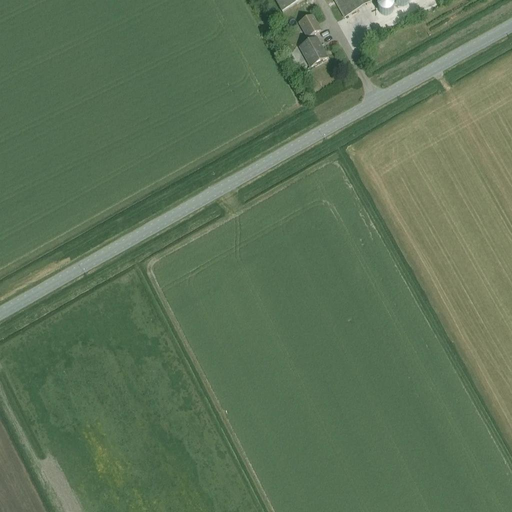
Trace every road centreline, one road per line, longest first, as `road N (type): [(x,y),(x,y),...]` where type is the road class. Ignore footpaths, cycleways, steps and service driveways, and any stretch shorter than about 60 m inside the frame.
road 1 (tertiary): [(0,314),(511,26)]
road 2 (track): [(0,395),(59,511)]
